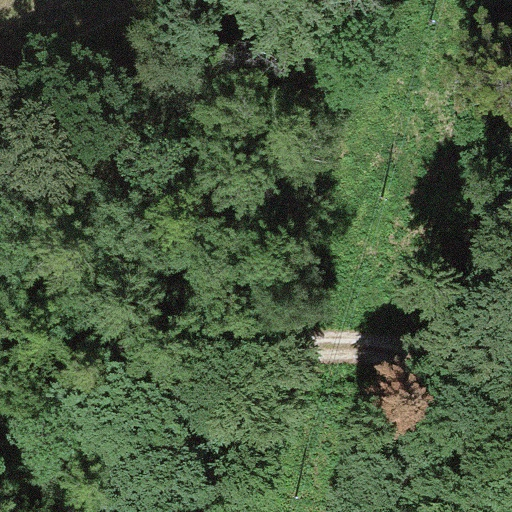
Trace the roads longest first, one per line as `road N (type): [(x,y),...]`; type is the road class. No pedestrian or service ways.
road 1 (track): [(511,391),(450,368),(377,355),(294,354),(219,364),(0,434)]
road 2 (track): [(242,511),(294,354)]
